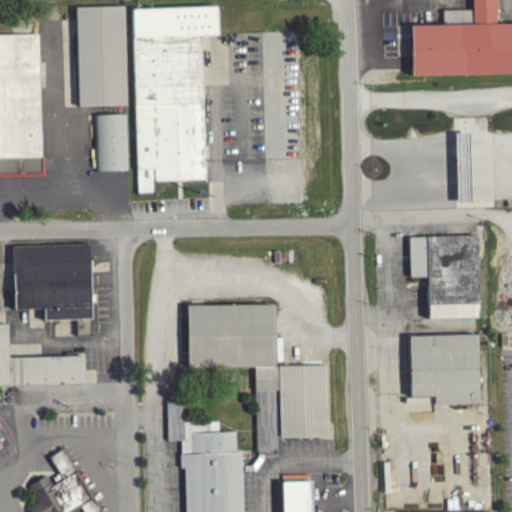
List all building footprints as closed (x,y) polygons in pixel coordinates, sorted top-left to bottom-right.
[(406,0),(407,19),(428,19),(427,0),(406,0)] [(409,23),(411,73),(511,71),(511,21),(496,22),(495,0),(471,0),(471,8),(441,8),(441,23),(409,23)] [(130,7),(137,193),(155,192),(154,179),(205,178),(199,35),(216,34),(216,4),(130,7)] [(71,13),(120,11),(123,111),(74,112),(71,13)] [(0,40),(34,40),(37,162),(40,162),(41,181),(0,182),(0,40)] [(123,119),(125,175),(93,176),(91,120),(123,119)] [(407,234),(408,276),(425,276),(427,317),(480,316),(478,233),(407,234)] [(11,244),(13,307),(43,306),(43,318),(91,317),(88,242),(11,244)] [(186,304),(187,365),(253,365),(257,453),(276,452),(274,388),(277,388),(279,436),(328,435),(324,364),(274,365),(272,303),(186,304)] [(0,322),(0,383),(82,382),(81,354),(8,356),(6,322),(0,322)] [(407,334),(409,394),(433,394),(433,402),(478,401),(476,333),(407,334)] [(165,399),(166,429),(167,439),(180,439),(181,452),(180,467),(183,466),(184,511),(242,511),(240,451),(235,451),(234,430),(218,430),(217,420),(185,420),(183,399),(165,399)] [(26,506),(29,511),(71,511),(79,507),(82,511),(102,511),(62,447),(49,455),(61,475),(51,482),(45,473),(28,484),(33,492),(32,493),(36,500),(26,506)] [(280,511),(279,480),(309,480),(310,511),(280,511)]
